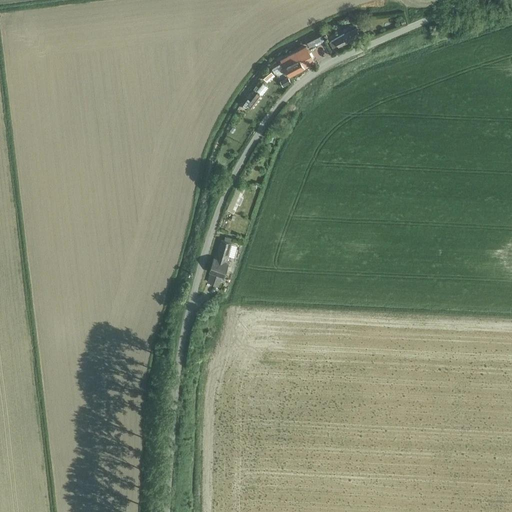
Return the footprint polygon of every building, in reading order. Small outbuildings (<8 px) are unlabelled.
[(335,39),(330,42),(334,49),(338,46),(340,48),(360,37),(355,28),(335,39)] [(321,35),(307,43),(309,47),(324,40),(321,35)] [(289,76),(315,62),(306,45),(280,60),(289,76)] [(263,77),(267,81),(274,76),(270,71),(263,77)] [(283,86),(291,82),(288,78),(281,82),(283,86)] [(256,94),(248,105),(252,108),(260,97),(256,94)] [(252,108),(248,105),(236,121),(240,124),(252,108)] [(245,187),(239,185),(228,210),(234,213),(245,187)] [(222,276),(224,276),(228,263),(227,262),(233,239),(225,237),(224,241),(221,240),(215,258),(214,258),(210,272),(211,272),(208,282),(219,286),(222,276)]
